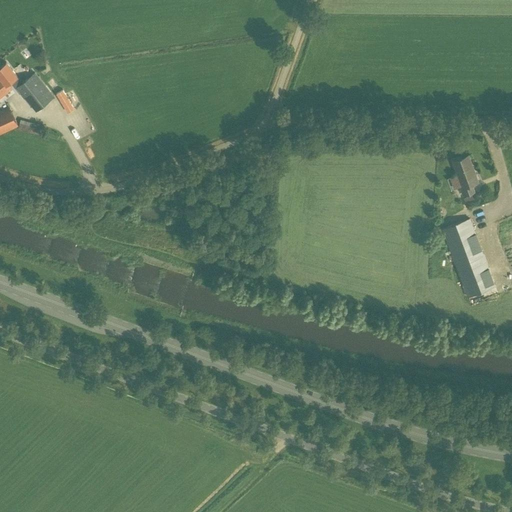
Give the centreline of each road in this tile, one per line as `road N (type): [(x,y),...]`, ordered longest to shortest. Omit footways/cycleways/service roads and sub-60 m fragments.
road 1 (unclassified): [(511,511),(432,492),(0,330)]
road 2 (primary): [(511,461),(300,396),(0,283)]
road 3 (unclassified): [(265,123),(116,187),(63,191),(0,178)]
road 4 (unclassified): [(265,123),(511,125)]
road 5 (unclassified): [(265,123),(306,0)]
